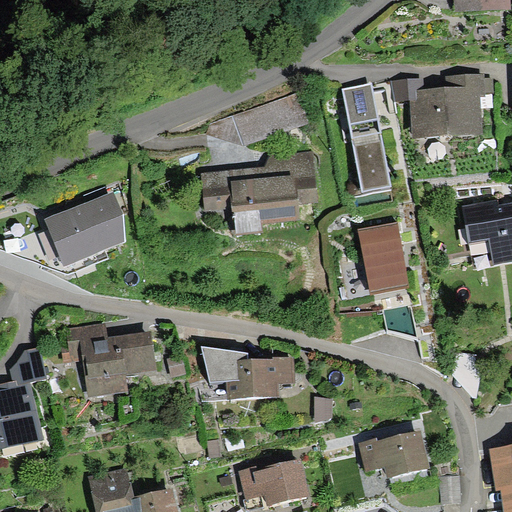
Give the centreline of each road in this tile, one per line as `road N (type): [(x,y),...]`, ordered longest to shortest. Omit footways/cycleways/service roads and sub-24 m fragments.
road 1 (residential): [(0,276),(57,299),(290,336),(424,382),(449,400),(463,430),(466,511)]
road 2 (residential): [(378,0),(336,35),(0,183)]
